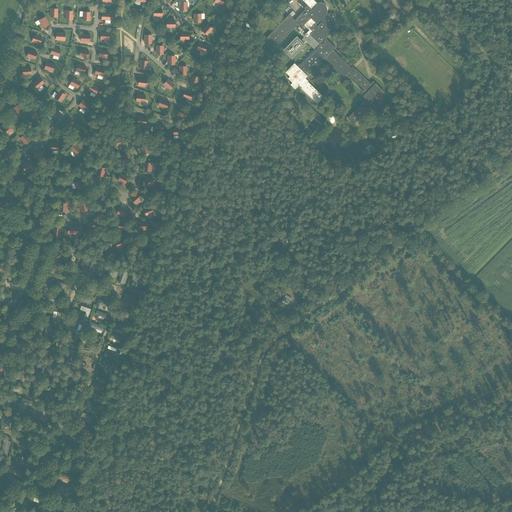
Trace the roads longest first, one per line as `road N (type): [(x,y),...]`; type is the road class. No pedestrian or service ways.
road 1 (track): [(209,511),(270,344),(412,237),(511,330)]
road 2 (tertiary): [(511,86),(422,0)]
